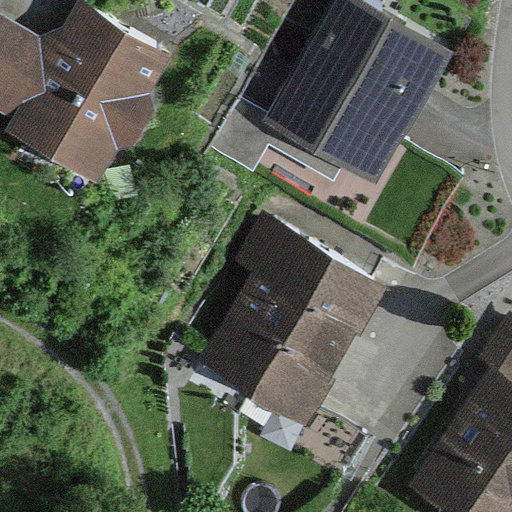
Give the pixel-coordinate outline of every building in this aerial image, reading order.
[(392,138),(446,41),(386,7),(373,0),(329,0),(268,109),(245,96),(216,145),(250,164),(267,136),(329,171),(341,151),(354,159),(375,170),(392,138)] [(8,118),(90,166),(159,49),(80,2),(50,52),(1,23),(0,25),(0,99),(14,108),(8,118)] [(460,178),(392,138),(375,170),(354,159),(329,203),(411,255),(460,178)] [(200,361),(298,418),(382,274),(265,206),(237,253),(257,265),(200,361)] [(474,387),(411,476),(462,511),(511,511),(511,309),(510,308),(470,364),(484,373),(474,387)]
